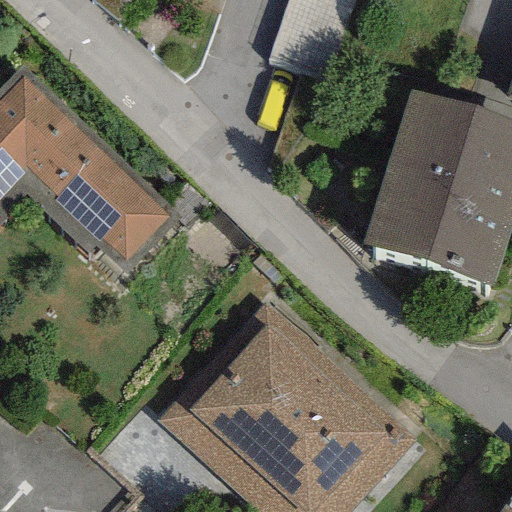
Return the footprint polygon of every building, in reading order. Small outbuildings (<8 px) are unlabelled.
[(22,65),(0,88),(0,220),(23,196),(86,256),(93,249),(123,277),(181,218),(22,65)] [(511,70),(503,98),(511,101),(511,70)] [(511,212),(511,121),(409,90),(361,246),(490,286),(511,212)] [(255,511),(350,511),(414,444),(265,305),(155,423),(255,511)] [(511,511),(511,495),(498,511),(511,511)]
